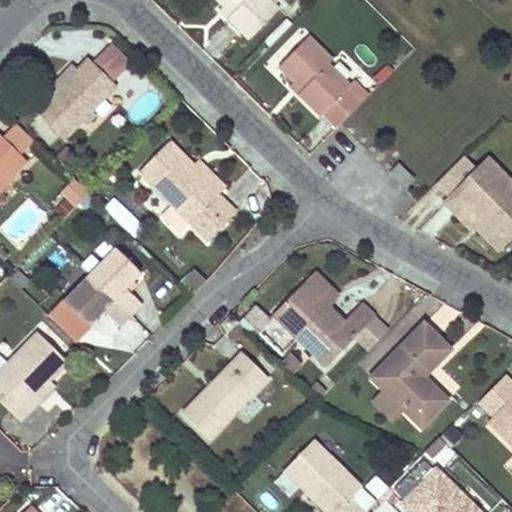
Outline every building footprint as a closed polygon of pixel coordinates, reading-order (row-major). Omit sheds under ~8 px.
[(225,0),(227,2),(236,10),(231,15),(252,35),(282,5),(276,0),(225,0)] [(236,10),(227,2),(223,6),(231,15),(236,10)] [(340,121),(371,90),(357,76),(353,81),(331,59),(336,54),(312,31),(284,59),(298,73),(305,80),(298,86),(323,111),(326,108),(340,121)] [(115,45),(97,62),(116,81),(133,63),(115,45)] [(97,62),(93,58),(81,70),(60,91),(40,110),(67,137),(120,85),(116,81),(97,62)] [(60,91),(81,70),(76,64),(55,85),(60,91)] [(305,80),(298,73),(291,80),(298,86),(305,80)] [(37,138),(21,122),(8,135),(25,151),(37,138)] [(8,135),(1,128),(0,128),(0,190),(31,158),(25,151),(8,135)] [(173,140),(142,171),(174,202),(163,212),(184,232),(194,221),(211,238),(238,211),(221,194),(224,191),(196,163),(173,140)] [(480,163),(467,150),(439,178),(452,191),(480,163)] [(480,163),(452,191),(448,196),(459,207),(469,198),(507,237),(511,232),(511,173),(491,152),(480,163)] [(196,163),(224,191),(230,185),(202,157),(196,163)] [(417,175),(401,159),(391,169),(407,184),(417,175)] [(92,192),(79,179),(67,189),(81,203),(92,192)] [(479,218),(502,242),(507,237),(469,198),(459,207),(474,223),(479,218)] [(118,245),(66,297),(92,322),(107,307),(124,324),(147,300),(130,283),(143,270),(118,245)] [(344,295),(320,271),(309,282),(333,306),(344,295)] [(309,282),(279,311),(331,363),(380,315),(367,301),(347,320),(333,306),(309,282)] [(259,332),(270,315),(251,304),(241,321),(259,332)] [(427,322),(375,375),(386,387),(407,408),(424,425),(450,398),(425,374),(452,346),(427,322)] [(40,333),(0,372),(0,397),(23,420),(42,401),(36,395),(52,378),(69,361),(40,333)] [(274,379),(247,352),(188,411),(216,439),(274,379)] [(481,401),(495,415),(491,419),(511,439),(511,376),(509,373),(481,401)] [(52,378),(36,395),(42,401),(58,385),(52,378)] [(407,408),(386,387),(376,397),(397,418),(407,408)] [(320,435),(285,471),(327,511),(366,511),(371,507),(358,494),(368,483),(320,435)] [(486,511),(439,467),(405,502),(414,511),(486,511)] [(382,492),(372,483),(362,492),(372,502),(382,492)]
